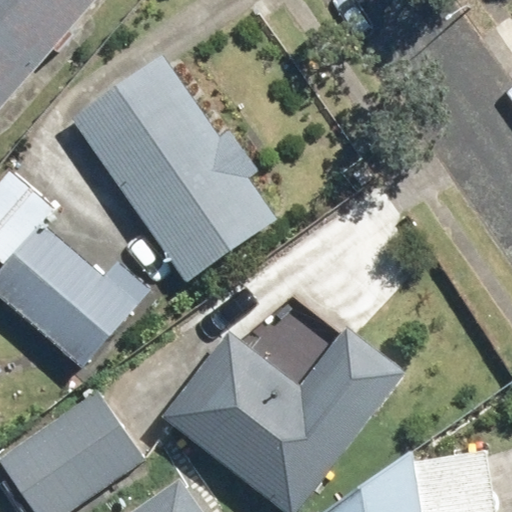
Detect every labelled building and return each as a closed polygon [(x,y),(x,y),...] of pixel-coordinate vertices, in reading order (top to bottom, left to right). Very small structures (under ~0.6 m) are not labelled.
[(0,0),(0,119),(101,0),(0,0)] [(74,50),(11,119),(27,134),(90,65),(74,50)] [(169,58),(79,118),(186,280),(277,221),(169,58)] [(37,224),(0,275),(0,296),(86,358),(134,292),(37,224)] [(287,504),(299,511),(306,511),(400,380),(342,339),(308,387),(235,332),(169,420),(285,507),(287,504)] [(6,460),(41,511),(63,511),(137,463),(95,401),(6,460)] [(499,511),(489,457),(416,471),(387,511),(499,511)]
